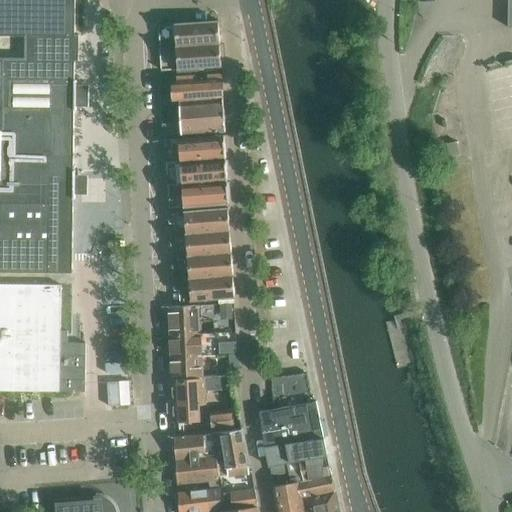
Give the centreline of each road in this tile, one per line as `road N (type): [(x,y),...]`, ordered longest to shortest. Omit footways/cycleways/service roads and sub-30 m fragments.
road 1 (secondary): [(361,511),(252,0)]
road 2 (unclassified): [(487,496),(438,341),(401,161),(390,0)]
road 3 (unclassified): [(141,14),(133,36),(159,511)]
